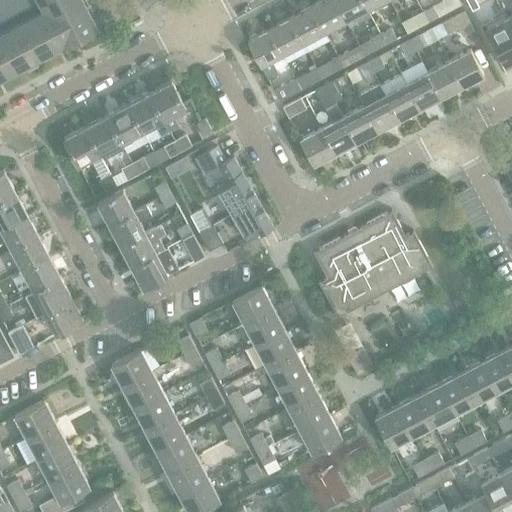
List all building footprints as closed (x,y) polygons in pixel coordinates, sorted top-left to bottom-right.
[(0,78),(61,46),(61,47),(69,43),(76,40),(100,27),(99,26),(97,27),(83,0),(0,0),(0,20),(22,9),(38,0),(43,0),(49,11),(0,37),(0,78)] [(333,0),(321,0),(309,6),(322,31),(344,20),(333,0)] [(360,0),(333,0),(344,20),(348,27),(369,16),(365,8),(360,0)] [(360,0),(365,8),(380,0),(360,0)] [(441,0),(431,5),(421,11),(426,22),(459,4),(456,0),(441,0)] [(475,0),(466,0),(471,9),(478,6),(475,0)] [(309,6),(288,18),(301,42),(322,31),(309,6)] [(421,11),(410,17),(416,27),(426,22),(421,11)] [(462,11),(440,23),(446,33),(456,27),(461,36),(472,30),(462,11)] [(503,12),(483,23),(485,27),(504,63),(511,58),(511,29),(505,17),(506,16),(503,12)] [(288,18),(267,29),(280,53),(301,42),(288,18)] [(390,27),(378,33),(384,44),(396,38),(390,27)] [(431,28),(408,39),(414,50),(437,38),(431,28)] [(267,29),(245,40),(266,79),(276,73),(269,59),(280,53),(267,29)] [(378,33),(368,38),(374,49),(384,44),(378,33)] [(408,39),(399,45),(404,55),(414,50),(408,39)] [(468,49),(447,60),(460,85),(481,73),(468,49)] [(347,50),(336,56),(341,67),(353,61),(347,50)] [(336,56),(314,67),(320,78),(341,67),(336,56)] [(378,56),(366,62),(372,72),(383,66),(378,56)] [(401,72),(399,73),(404,83),(417,107),(438,96),(426,72),(427,71),(421,60),(400,71),(401,72)] [(427,71),(426,72),(438,96),(460,85),(447,60),(427,71)] [(366,62),(356,67),(361,78),(372,72),(366,62)] [(305,73),(293,79),(299,89),(310,83),(305,73)] [(399,73),(378,84),(383,94),(396,118),(417,107),(404,83),(399,73)] [(335,78),(324,84),(329,95),(341,89),(335,78)] [(293,79),(272,90),(277,101),(299,89),(293,79)] [(170,81),(148,92),(168,131),(179,125),(172,113),(183,107),(170,81)] [(377,82),(356,94),(362,105),(375,129),(396,118),(383,94),(378,84),(377,82)] [(324,84),(314,90),(316,95),(319,100),(323,107),(333,102),(329,95),(324,84)] [(148,92),(127,104),(141,130),(153,124),(159,136),(168,131),(148,92)] [(299,97),(281,107),(287,118),(305,108),(299,97)] [(330,122),(320,128),(332,152),(353,141),(341,117),(333,102),(323,107),(322,107),(330,122)] [(127,104),(105,115),(119,142),(120,141),(123,146),(132,142),(129,136),(141,130),(127,104)] [(362,105),(341,117),(353,141),(375,129),(362,105)] [(105,115),(84,126),(98,153),(99,152),(102,159),(123,148),(123,146),(120,141),(119,142),(105,115)] [(202,120),(195,123),(197,126),(201,134),(208,131),(211,129),(205,118),(202,120)] [(84,126),(62,138),(76,164),(87,159),(95,175),(98,174),(100,178),(104,177),(109,174),(110,173),(102,159),(99,152),(98,153),(84,126)] [(320,128),(298,139),(311,163),(332,152),(320,128)] [(185,133),(174,139),(180,150),(191,144),(185,133)] [(174,139),(153,151),(159,162),(180,150),(174,139)] [(215,146),(195,158),(203,173),(209,169),(218,184),(216,186),(226,204),(231,213),(240,208),(240,207),(256,199),(240,172),(232,157),(223,162),(215,146)] [(142,157),(131,162),(137,173),(148,168),(149,167),(159,162),(153,151),(143,156),(142,157)] [(175,160),(164,166),(165,166),(170,177),(181,171),(175,160)] [(122,170),(112,175),(117,184),(137,173),(131,162),(121,168),(122,170)] [(0,171),(0,199),(15,192),(3,170),(0,171)] [(100,178),(99,179),(105,191),(115,185),(117,184),(112,175),(110,173),(109,174),(104,177),(100,178)] [(162,181),(152,187),(158,197),(168,192),(162,181)] [(121,190),(97,202),(108,223),(132,211),(121,190)] [(15,192),(0,199),(0,226),(15,219),(26,213),(15,193),(15,192)] [(168,192),(158,197),(163,208),(174,202),(168,192)] [(240,208),(231,213),(246,239),(271,225),(256,199),(240,207),(240,208)] [(132,211),(108,223),(119,245),(143,232),(137,221),(150,214),(144,204),(132,211)] [(189,214),(188,214),(198,232),(210,225),(201,208),(189,214)] [(313,250),(312,251),(326,277),(319,281),(318,280),(317,280),(332,309),(336,317),(338,316),(337,315),(429,266),(429,267),(431,267),(412,231),(411,230),(410,231),(410,232),(403,236),(389,209),(388,210),(388,211),(380,215),(365,223),(356,228),(346,233),(339,237),(322,246),(314,251),(313,250)] [(0,242),(3,241),(1,238),(4,236),(10,248),(15,246),(37,234),(26,213),(15,219),(0,226),(0,242)] [(186,223),(175,229),(181,239),(191,234),(186,223)] [(143,232),(119,245),(130,266),(163,248),(157,236),(163,233),(159,224),(143,232)] [(210,225),(198,232),(199,234),(207,250),(217,245),(221,243),(221,242),(217,235),(211,224),(210,225)] [(15,246),(10,248),(15,258),(22,269),(48,255),(37,234),(15,246)] [(191,234),(181,239),(192,261),(203,255),(202,253),(197,244),(191,234)] [(163,248),(130,266),(141,288),(166,275),(177,269),(172,258),(166,247),(163,248)] [(48,255),(22,269),(33,290),(59,276),(48,255)] [(33,290),(23,296),(34,317),(44,312),(70,297),(59,276),(33,290)] [(259,285),(231,301),(242,322),(271,307),(259,285)] [(70,297),(44,312),(55,333),(69,326),(82,319),(70,297)] [(7,304),(0,307),(0,315),(3,321),(14,316),(7,304)] [(271,307),(242,322),(253,343),(282,328),(271,307)] [(198,318),(188,323),(194,335),(204,330),(198,318)] [(15,326),(7,331),(15,346),(18,353),(33,345),(27,333),(22,323),(18,325),(15,326)] [(282,328),(253,343),(264,364),(293,349),(282,328)] [(3,334),(0,335),(0,363),(15,356),(14,355),(3,334)] [(186,336),(177,341),(183,354),(193,349),(186,336)] [(511,344),(501,350),(511,370),(511,344)] [(363,345),(347,354),(357,374),(372,366),(373,365),(363,345)] [(215,346),(204,352),(210,365),(222,359),(215,346)] [(139,349),(110,364),(121,386),(150,371),(139,349)] [(193,349),(183,354),(189,366),(199,361),(193,349)] [(293,349),(264,364),(275,385),(304,370),(293,349)] [(490,356),(480,361),(495,390),(511,381),(511,370),(501,350),(490,356)] [(222,359),(210,365),(217,379),(229,372),(222,359)] [(480,361),(459,372),(474,401),(490,393),(495,390),(480,361)] [(304,370),(275,385),(287,406),(315,391),(304,370)] [(150,371),(121,386),(132,407),(161,392),(150,371)] [(459,372),(438,383),(453,412),(474,401),(459,372)] [(208,378),(196,384),(203,397),(215,391),(208,378)] [(438,383),(416,394),(432,424),(453,412),(438,383)] [(258,386),(241,395),(244,402),(245,402),(262,394),(260,390),(258,386)] [(238,389),(226,395),(233,408),(233,409),(245,402),(244,402),(241,395),(238,389)] [(215,391),(203,397),(210,410),(221,404),(215,391)] [(315,391),(287,406),(298,428),(327,412),(315,391)] [(161,392),(132,407),(143,428),(172,413),(161,392)] [(416,394),(395,405),(411,435),(432,424),(416,394)] [(15,414),(14,415),(15,418),(25,437),(54,422),(42,400),(15,414)] [(245,402),(233,409),(240,421),(252,415),(245,402)] [(395,405),(374,417),(389,446),(411,435),(395,405)] [(327,412),(298,428),(310,450),(338,435),(327,412)] [(172,413),(143,428),(154,449),(183,434),(172,413)] [(511,421),(507,413),(495,419),(502,431),(511,425),(511,421)] [(230,420),(218,426),(225,439),(237,433),(230,420)] [(54,422),(25,437),(36,458),(65,443),(54,422)] [(478,430),(466,437),(471,447),(483,441),(478,430)] [(237,433),(225,439),(232,453),(244,447),(237,433)] [(259,433),(249,439),(255,450),(265,445),(259,433)] [(511,433),(503,438),(508,447),(511,445),(511,433)] [(183,434),(154,449),(165,470),(194,456),(183,434)] [(466,437),(454,443),(459,453),(471,447),(466,437)] [(490,445),(485,448),(490,457),(508,447),(503,438),(490,445)] [(267,444),(272,452),(279,449),(274,441),(273,441),(269,443),(267,444)] [(65,443),(36,458),(47,479),(76,464),(65,443)] [(265,445),(255,450),(262,463),(272,458),(265,445)] [(485,448),(466,458),(471,467),(472,466),(490,457),(485,448)] [(1,449),(0,449),(0,466),(8,462),(9,462),(2,449),(1,449)] [(435,453),(423,459),(429,470),(441,463),(435,453)] [(194,456),(165,470),(176,492),(205,477),(194,456)] [(466,458),(456,463),(475,497),(465,502),(470,511),(493,511),(479,484),(480,483),(472,466),(471,467),(466,458)] [(423,459),(411,465),(417,476),(429,470),(423,459)] [(55,495),(38,503),(42,511),(58,511),(83,500),(78,491),(87,487),(76,464),(47,479),(55,495)] [(253,464),(243,469),(249,481),(259,476),(253,464)] [(511,466),(498,474),(511,499),(511,466)] [(447,467),(428,477),(433,487),(452,477),(447,467)] [(480,483),(479,484),(493,511),(508,511),(511,510),(511,499),(498,474),(490,478),(480,483)] [(205,477),(176,492),(186,511),(192,511),(217,499),(205,477)] [(428,477),(409,488),(414,497),(433,487),(428,477)] [(16,479),(6,484),(7,485),(13,497),(22,492),(16,480),(16,479)] [(409,488),(390,498),(395,507),(414,497),(409,488)] [(285,493),(276,497),(283,511),(295,505),(288,491),(285,493)] [(22,492),(13,497),(20,510),(29,506),(29,505),(22,492)] [(121,511),(111,492),(82,507),(84,511),(121,511)] [(390,498),(368,509),(369,511),(385,511),(395,507),(390,498)] [(6,501),(0,504),(0,511),(13,511),(8,500),(6,501)] [(442,502),(424,511),(423,511),(447,511),(442,502)] [(447,511),(470,511),(465,502),(447,511)]
